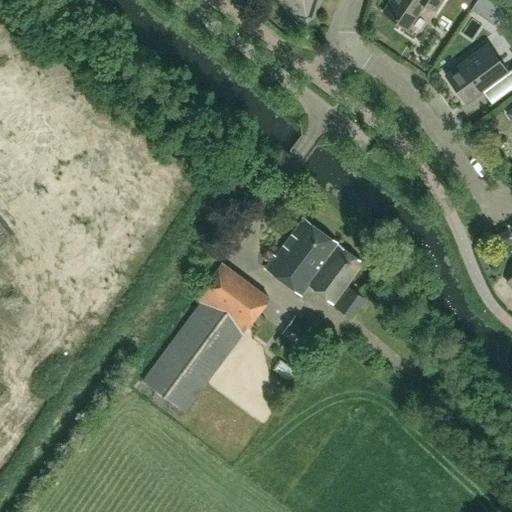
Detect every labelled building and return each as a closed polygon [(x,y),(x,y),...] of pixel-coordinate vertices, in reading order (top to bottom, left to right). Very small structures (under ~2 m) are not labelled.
[(276,0),(292,17),(318,11),(322,0),(276,0)] [(408,29),(425,4),(435,11),(442,0),(389,0),(382,11),(408,29)] [(489,0),(477,0),(471,9),(494,25),(505,10),(489,0)] [(466,103),(508,72),(487,44),(445,75),(466,103)] [(0,226),(17,201),(25,206),(87,108),(73,99),(79,90),(59,77),(60,77),(33,60),(0,112),(0,226)] [(364,263),(303,219),(276,258),(273,256),(264,269),(302,296),(308,287),(333,305),(364,263)] [(243,335),(269,300),(208,255),(183,289),(196,299),(195,300),(202,305),(144,384),(186,413),(243,335)] [(352,318),(365,300),(350,289),(336,307),(352,318)] [(0,467),(5,470),(67,372),(53,363),(59,354),(39,342),(39,341),(13,325),(0,345),(0,467)]
